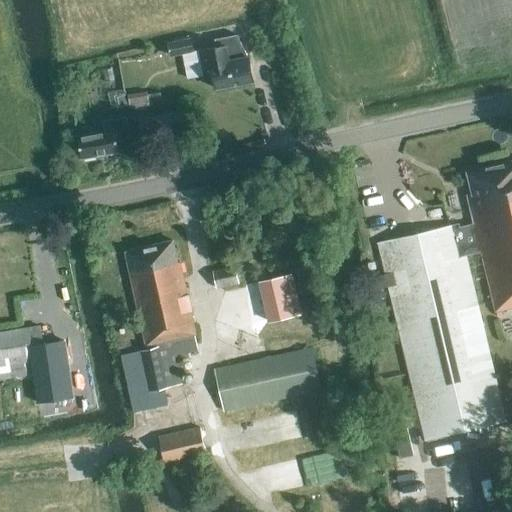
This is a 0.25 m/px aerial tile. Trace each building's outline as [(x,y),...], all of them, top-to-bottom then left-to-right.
[(242,59),(237,36),(215,40),(216,47),(198,51),(203,78),(213,76),(216,90),(253,82),(248,57),(242,59)] [(169,58),(193,53),(190,39),(167,44),(169,58)] [(147,95),(146,92),(127,95),(129,109),(161,105),(160,93),(147,95)] [(142,138),(190,132),(187,114),(140,121),(142,138)] [(126,117),(102,122),(103,134),(78,137),(81,159),(119,152),(117,142),(129,140),(126,117)] [(511,162),(467,173),(473,196),(468,197),(475,225),(459,228),(459,225),(379,245),(427,442),(507,422),(466,256),(482,253),(496,312),(511,308),(511,162)] [(177,264),(172,241),(125,252),(147,351),(122,356),(133,414),(167,405),(165,389),(181,385),(176,357),(198,352),(194,335),(196,335),(191,312),(192,312),(188,296),(187,296),(180,263),(177,264)] [(216,289),(239,285),(236,268),(212,272),(216,289)] [(258,284),(268,325),(302,317),(292,276),(258,284)] [(0,380),(49,373),(41,326),(0,332),(0,380)] [(223,413),(321,392),(312,348),(214,370),(223,413)] [(164,465),(206,455),(198,428),(159,439),(164,465)]
